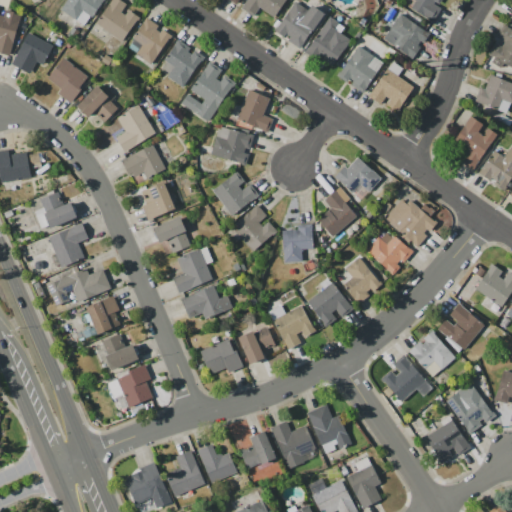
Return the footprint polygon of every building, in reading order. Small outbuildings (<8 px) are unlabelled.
[(84,27),(102,0),(66,0),(60,10),(84,27)] [(127,6),(118,0),(111,0),(94,24),(121,43),(139,19),(125,9),(127,6)] [(285,0),(246,0),(241,10),(253,17),(258,8),(274,18),(285,0)] [(433,22),(440,8),(437,7),(440,0),(412,0),(414,1),(410,9),(433,22)] [(274,32),(301,49),(323,13),(310,5),(307,10),(293,1),(274,32)] [(429,35),(400,14),(382,39),(411,60),(429,35)] [(331,68),(350,40),(339,33),(343,27),(329,17),(306,50),(331,68)] [(169,34),(144,19),(132,39),(142,44),(135,55),(150,65),(169,34)] [(495,41),(485,58),(500,66),(502,63),(511,68),(511,31),(501,26),(493,40),(495,41)] [(10,65),(29,75),(36,61),(42,64),(51,46),(28,33),(10,65)] [(183,87),(202,58),(177,41),(158,71),(183,87)] [(362,93),(382,62),(356,46),(337,77),(348,85),(362,93)] [(46,79),(60,90),(57,94),(69,103),(89,79),(63,58),(46,79)] [(232,81),(219,75),(222,70),(207,62),(190,94),(187,93),(180,106),(210,122),(232,81)] [(385,106),(396,113),(413,86),(386,68),(369,96),(385,106)] [(511,102),(511,84),(487,74),(476,102),(507,115),(511,102)] [(87,118),(92,112),(103,122),(118,107),(96,87),(76,108),(87,118)] [(269,99),(247,90),(235,119),(267,132),(272,119),(262,115),(269,99)] [(115,138),(123,153),(155,134),(138,105),(115,119),(124,133),(115,138)] [(456,160),(473,171),(495,134),(483,127),(484,126),(469,117),(450,147),(460,153),(456,160)] [(210,156),(245,165),(248,151),(249,151),(253,136),(217,127),(210,156)] [(164,170),(153,145),(121,161),(130,178),(143,172),(146,179),(164,170)] [(511,177),(511,146),(510,145),(503,157),(493,151),(477,174),(503,191),(511,177)] [(0,151),(0,181),(29,179),(26,153),(8,155),(8,151),(0,151)] [(352,194),(359,186),(368,193),(380,179),(355,156),(335,178),(352,194)] [(211,191),(230,216),(258,195),(248,182),(245,184),(236,172),(211,191)] [(147,220),(174,209),(164,182),(140,192),(145,204),(141,206),(147,220)] [(323,201),(330,210),(317,220),(331,237),(356,216),(336,190),(323,201)] [(43,210),(35,213),(40,227),(46,225),(48,228),(76,218),(71,202),(63,205),(58,192),(39,199),(43,210)] [(383,221),(417,247),(435,223),(401,197),(383,221)] [(274,233),(262,220),(266,216),(256,206),(231,229),(252,252),(274,233)] [(158,244),(166,241),(171,253),(190,246),(179,218),(152,228),(158,244)] [(77,242),(87,239),(81,224),(47,237),(59,267),(83,258),(77,242)] [(312,248),(311,225),(295,226),(295,231),(281,231),(282,262),(301,262),(301,249),(312,248)] [(411,254),(385,230),(365,251),(391,276),(401,265),(411,254)] [(181,274),(171,278),(178,293),(211,280),(199,250),(175,259),(181,274)] [(356,304),(380,287),(360,257),(344,268),(351,279),(343,285),(356,304)] [(474,291),(503,308),(511,291),(511,275),(505,271),(504,273),(490,264),(474,291)] [(46,285),(54,306),(69,300),(67,296),(73,293),(77,302),(110,289),(102,270),(88,275),(85,269),(46,285)] [(337,318),(350,310),(334,283),(306,300),(323,328),(338,319),(337,318)] [(202,314),(204,319),(231,309),(227,296),(218,299),(213,286),(180,298),(188,319),(202,314)] [(85,308),(97,335),(119,325),(114,314),(119,312),(112,296),(85,308)] [(437,329),(463,350),(483,326),(458,304),(446,318),(437,329)] [(285,350),(302,344),(300,338),(312,334),(303,307),(273,317),(285,350)] [(237,338),(248,364),(277,352),(266,327),(237,338)] [(408,351),(426,372),(434,365),(439,371),(454,359),(431,332),(408,351)] [(133,345),(123,348),(120,336),(102,340),(108,368),(137,361),(133,345)] [(241,368),(229,339),(199,351),(208,375),(225,368),(227,373),(241,368)] [(401,402),(415,389),(422,397),(432,388),(402,355),(390,367),(391,369),(380,379),(401,402)] [(113,401),(123,397),(128,408),(152,398),(145,381),(150,379),(145,367),(106,382),(113,401)] [(511,373),(502,371),(494,401),(509,405),(508,408),(511,409),(511,373)] [(446,399),(467,434),(493,418),(471,383),(446,399)] [(332,418),(325,405),(306,414),(324,455),(350,443),(337,416),(332,418)] [(440,464),(454,456),(455,458),(469,449),(452,421),(424,438),(440,464)] [(270,428),(287,469),(303,463),(300,455),(314,449),(305,426),(290,432),(286,422),(270,428)] [(249,438),(252,446),(239,451),(246,469),(275,459),(265,432),(249,438)] [(229,452),(215,456),(212,446),(198,450),(208,483),(236,475),(229,452)] [(173,496),(203,486),(192,451),(174,457),(178,469),(166,473),(173,496)] [(133,504),(150,498),(155,509),(169,503),(155,465),(123,477),(133,504)] [(355,511),(341,480),(325,487),(321,479),(307,485),(318,511),(335,511),(337,511),(355,511)] [(268,511),(264,501),(233,511),(268,511)]
